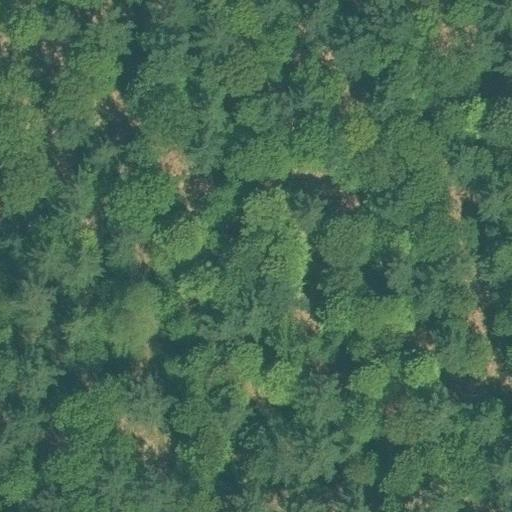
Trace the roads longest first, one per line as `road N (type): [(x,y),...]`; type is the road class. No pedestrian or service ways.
road 1 (track): [(183,511),(129,0)]
road 2 (track): [(149,185),(511,172)]
road 3 (track): [(183,505),(511,489)]
